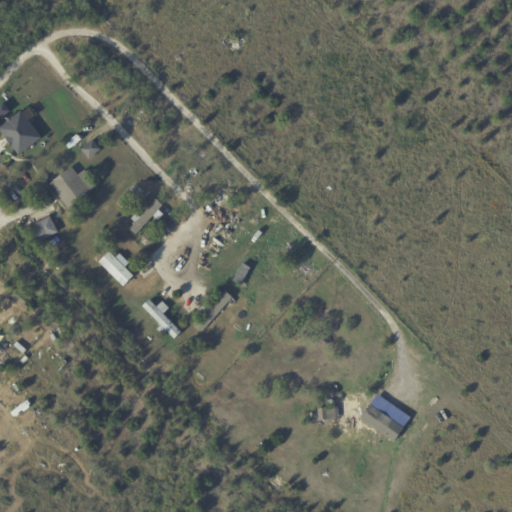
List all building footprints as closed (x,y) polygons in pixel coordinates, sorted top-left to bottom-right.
[(17,148),(9,137),(7,138),(0,129),(11,121),(10,119),(15,115),(16,117),(25,110),(46,138),(23,155),(17,148)] [(85,150),(96,140),(105,150),(93,160),(85,150)] [(63,198),(53,184),(76,167),(82,175),(89,170),(101,186),(95,191),(96,192),(72,210),(63,198)] [(140,184),(148,192),(143,197),(135,189),(140,184)] [(38,191),(46,186),(52,193),(44,199),(38,191)] [(133,190),(142,198),(130,211),(122,203),(133,190)] [(138,236),(132,230),(138,224),(133,220),(138,214),(143,218),(160,201),(166,207),(162,211),(167,216),(161,222),(157,217),(138,236)] [(34,227),(54,217),(62,233),(43,243),(34,227)] [(131,265),(128,268),(137,278),(126,288),(101,263),(112,253),(118,259),(122,255),(132,264),(131,265)] [(245,264),(254,270),(244,287),(235,282),(245,264)] [(204,333),(196,326),(203,318),(199,314),(208,305),(212,309),(228,292),(235,298),(204,333)] [(145,307),(152,301),(159,308),(164,303),(171,310),(166,315),(184,334),(177,341),(167,329),(162,334),(158,330),(162,325),(145,307)] [(406,430),(397,444),(363,420),(374,406),(406,430)] [(322,409),(343,407),(344,421),(324,423),(322,409)]
